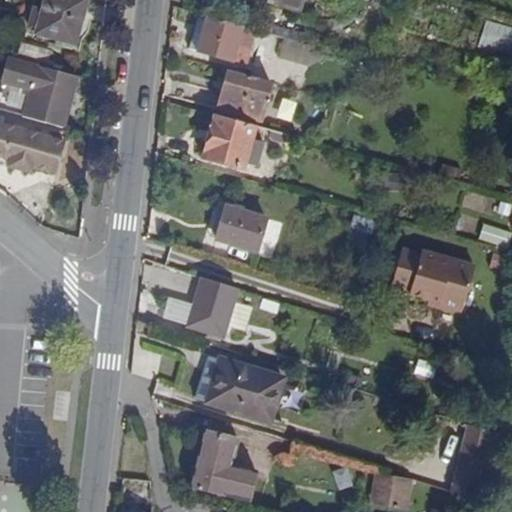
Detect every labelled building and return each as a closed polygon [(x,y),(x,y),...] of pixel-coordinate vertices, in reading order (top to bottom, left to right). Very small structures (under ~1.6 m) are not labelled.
[(74,45),(78,31),(87,0),(44,0),(41,12),(33,10),(31,17),(28,28),(36,30),(35,34),(74,45)] [(205,17),(198,15),(188,49),(195,51),(205,17)] [(249,51),(255,31),(205,17),(195,51),(232,62),(244,66),(249,51)] [(16,59),(37,65),(47,68),(51,54),(21,45),(16,59)] [(77,79),(9,60),(2,83),(33,92),(25,118),(63,129),(77,79)] [(270,84),(227,72),(216,109),(259,121),(270,84)] [(279,120),(293,118),(290,98),(276,100),(279,120)] [(253,127),(214,116),(202,159),(242,170),(244,163),(250,140),(253,127)] [(0,124),(0,158),(9,161),(7,167),(29,173),(30,167),(54,174),(63,142),(0,124)] [(250,140),(244,163),(256,166),(262,143),(250,140)] [(209,237),(218,206),(213,204),(203,235),(209,237)] [(231,209),(218,206),(209,237),(256,250),(265,219),(241,212),(242,208),(233,205),(231,209)] [(349,233),(364,237),(369,219),(354,215),(349,233)] [(502,244),(506,229),(483,224),(479,240),(502,244)] [(410,295),(429,301),(439,303),(442,309),(456,313),(463,310),(475,266),(422,251),(421,255),(402,250),(392,286),(411,291),(410,295)] [(237,290),(201,279),(186,326),(210,333),(208,338),(220,342),(237,290)] [(439,303),(429,301),(428,305),(442,309),(439,303)] [(282,378),(206,355),(193,399),(269,422),(282,378)] [(468,425),(451,492),(481,501),(489,473),(492,474),(500,434),(468,425)] [(236,438),(204,430),(190,488),(221,496),(222,492),(249,499),(256,473),(229,466),(236,438)] [(378,506),(384,476),(374,474),(368,504),(378,506)] [(401,479),(384,476),(378,506),(395,509),(401,479)] [(150,481),(123,478),(120,499),(129,500),(151,503),(150,481)] [(412,481),(401,479),(395,509),(407,511),(412,481)]
